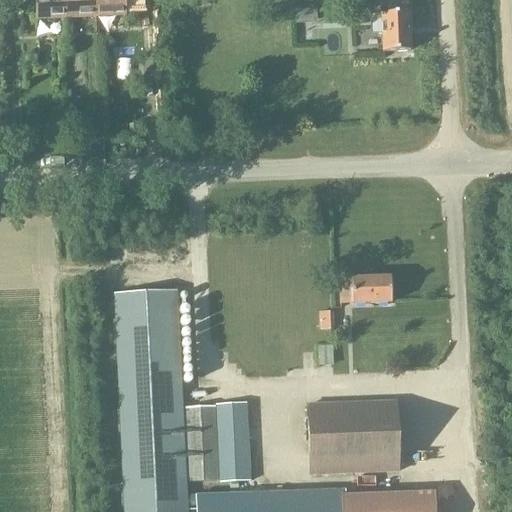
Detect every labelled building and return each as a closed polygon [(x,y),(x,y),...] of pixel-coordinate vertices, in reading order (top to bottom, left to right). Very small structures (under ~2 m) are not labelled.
[(65,19),(63,0),(34,0),(35,20),(65,19)] [(63,0),(65,19),(94,17),(93,0),(63,0)] [(93,0),(94,17),(124,16),(122,0),(93,0)] [(382,52),(409,51),(408,13),(407,13),(407,1),(387,2),(387,14),(380,14),(380,15),(370,15),(370,34),(381,34),(382,52)] [(350,304),(389,303),(389,278),(350,280),(338,280),(339,300),(350,300),(350,304)] [(183,511),(182,483),(185,483),(181,408),(180,408),(174,292),(112,295),(121,511),(183,511)] [(308,476),(396,473),(393,403),(305,406),(308,476)] [(245,405),(181,408),(185,483),(218,482),(249,481),(245,405)] [(196,497),(196,511),(344,511),(344,496),(333,496),(335,493),(196,497)] [(344,496),(344,511),(428,511),(428,493),(344,496)]
